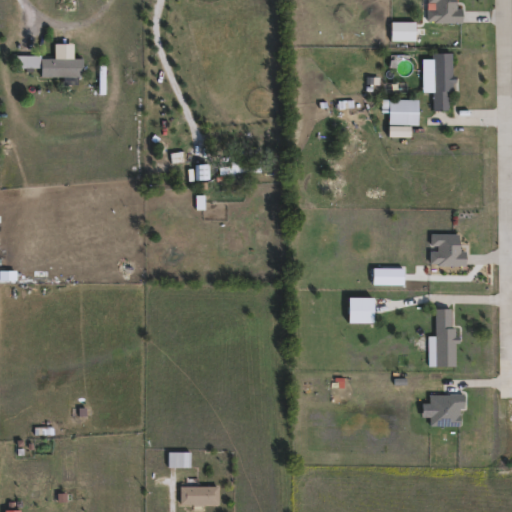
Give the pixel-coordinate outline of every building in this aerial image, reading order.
[(461,7),(461,21),(424,22),(424,0),(454,0),(454,7),(461,7)] [(451,52),(451,109),(432,109),(432,52),(451,52)] [(38,76),(38,67),(15,67),(15,56),(83,56),(83,76),(38,76)] [(107,92),(98,92),(98,63),(108,63),(107,92)] [(224,157),(259,157),(259,173),(224,173),(224,157)] [(429,265),(429,234),(462,234),(462,265),(429,265)] [(344,321),(344,296),(371,296),(371,321),(344,321)] [(454,308),(454,365),(433,365),(434,308),(454,308)] [(429,425),(429,393),(459,393),(459,425),(429,425)] [(166,466),(166,451),(191,451),(191,466),(166,466)] [(177,504),(177,486),(218,486),(218,504),(177,504)]
